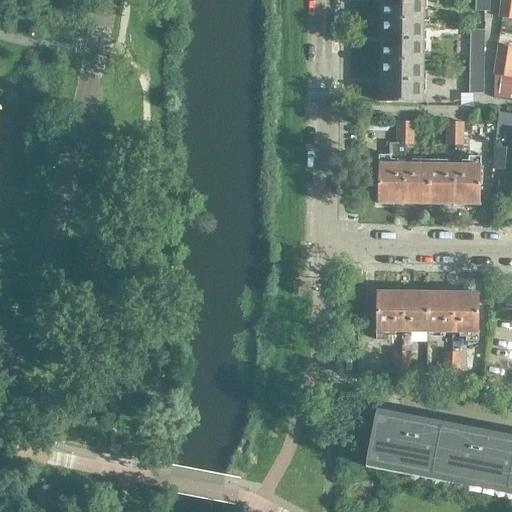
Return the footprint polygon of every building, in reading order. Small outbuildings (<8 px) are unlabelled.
[(382,0),(382,21),(423,22),(422,0),(382,0)] [(491,2),(476,1),(476,12),(491,12),(491,2)] [(511,20),(511,5),(501,3),(499,18),(511,20)] [(382,63),(422,63),(423,22),(382,21),(382,63)] [(485,41),(485,31),(471,30),(470,41),(485,41)] [(485,52),(485,41),(470,41),(470,52),(485,52)] [(511,47),(498,46),(496,61),(511,63),(511,47)] [(485,63),(485,52),(470,52),(470,63),(485,63)] [(511,63),(496,61),(494,76),(511,78),(511,63)] [(422,105),(422,63),(382,63),(382,105),(422,105)] [(485,74),(485,63),(470,63),(470,73),(485,74)] [(469,84),(484,84),(485,74),(470,73),(469,84)] [(469,94),(484,94),(484,84),(469,84),(469,94)] [(510,128),(511,126),(511,115),(498,114),(496,126),(510,128)] [(378,205),(405,205),(403,123),(398,123),(397,145),(391,145),(390,157),(379,157),(378,205)] [(414,123),(403,123),(405,205),(430,206),(430,166),(430,152),(420,152),(420,145),(414,145),(414,123)] [(447,145),(456,145),(456,123),(448,123),(447,145)] [(456,123),(456,145),(464,145),(464,123),(456,123)] [(494,159),(506,159),(507,148),(495,147),(494,159)] [(455,166),(455,206),(479,207),(479,158),(468,158),(468,166),(455,166)] [(506,171),(506,159),(494,159),(493,169),(506,171)] [(455,166),(430,166),(430,206),(455,206),(455,166)] [(403,334),(404,294),(376,293),(376,341),(389,342),(403,343),(403,334)] [(429,294),(404,294),(403,334),(410,334),(409,337),(428,337),(429,294)] [(453,335),(454,294),(429,294),(428,337),(446,338),(446,334),(453,335)] [(478,295),(454,294),(453,335),(466,335),(466,343),(477,343),(478,295)] [(411,374),(411,353),(403,353),(403,374),(411,374)] [(453,375),(453,353),(445,353),(445,375),(453,375)] [(460,375),(461,353),(453,353),(453,375),(460,375)] [(369,463),(402,470),(410,426),(377,419),(369,463)] [(435,476),(443,432),(410,426),(402,470),(435,476)] [(467,482),(476,438),(443,432),(435,476),(467,482)] [(500,489),(509,444),(476,438),(467,482),(500,489)] [(511,490),(511,445),(509,444),(500,489),(511,490)]
